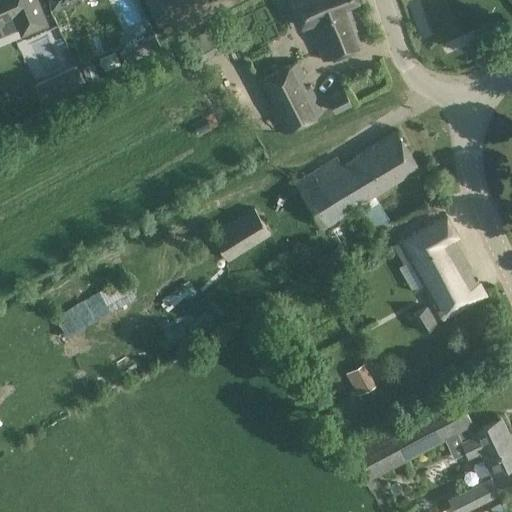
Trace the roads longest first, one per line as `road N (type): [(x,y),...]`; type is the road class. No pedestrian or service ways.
road 1 (unclassified): [(511,272),(479,205),(465,102)]
road 2 (unclassified): [(465,102),(420,88),(398,56),(381,0)]
